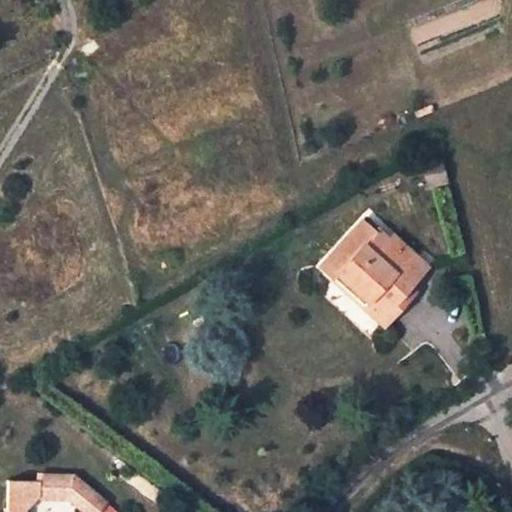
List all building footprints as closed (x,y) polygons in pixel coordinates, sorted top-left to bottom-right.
[(440,160),(423,164),(429,187),(445,183),(440,160)] [(379,232),(365,220),(321,266),(337,281),(342,275),(371,300),(379,292),(399,311),(417,292),(411,286),(429,267),(395,235),(391,239),(381,230),(379,232)] [(365,307),(371,300),(342,275),(337,281),(365,307)] [(387,324),(399,311),(379,292),(371,300),(365,307),(387,324)] [(70,495),(74,474),(39,473),(39,478),(8,478),(7,511),(25,511),(25,508),(39,494),(70,495)] [(70,495),(82,505),(94,490),(74,474),(70,495)] [(94,511),(105,499),(94,490),(82,505),(89,511),(94,511)]
